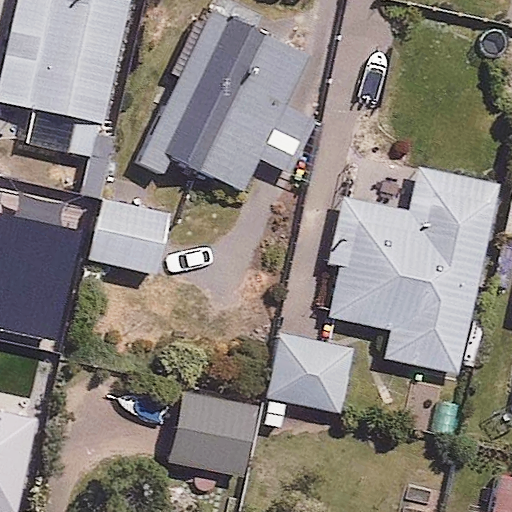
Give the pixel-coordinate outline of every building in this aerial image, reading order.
[(24,144),(96,157),(125,0),(21,0),(4,94),(32,100),(24,144)] [(284,176),(314,119),(285,103),(313,51),(225,3),(143,155),(164,167),(171,154),(238,190),(254,160),(284,176)] [(411,210),(337,194),(323,259),(338,262),(327,315),(385,327),(380,350),(460,367),(501,177),(422,160),(411,210)] [(175,206),(96,188),(81,254),(159,273),(175,206)] [(357,345),(282,327),(267,391),(342,409),(357,345)] [(260,405),(188,388),(171,456),(243,473),(260,405)] [(511,511),(511,472),(498,470),(491,511),(511,511)]
